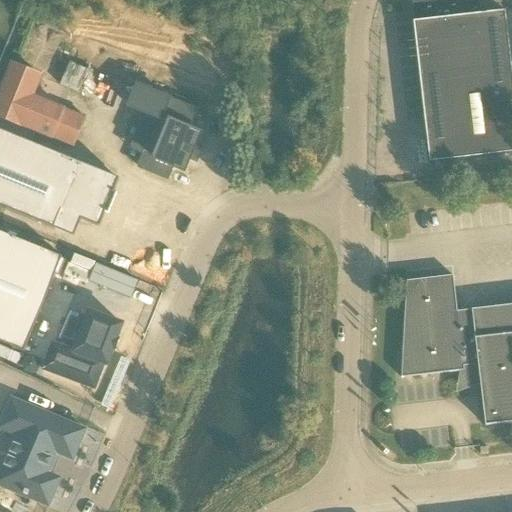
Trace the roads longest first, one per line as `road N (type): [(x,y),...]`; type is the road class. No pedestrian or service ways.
road 1 (unclassified): [(91,511),(211,232),(244,207),(274,202),(355,210)]
road 2 (unclassified): [(346,498),(355,210)]
road 3 (unclassified): [(355,210),(366,0)]
road 4 (unclassified): [(346,498),(511,477)]
